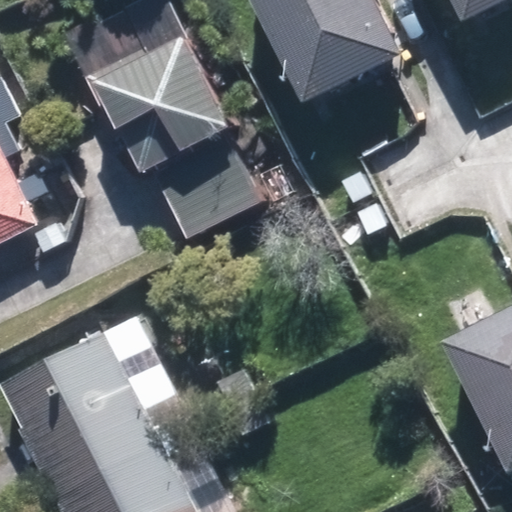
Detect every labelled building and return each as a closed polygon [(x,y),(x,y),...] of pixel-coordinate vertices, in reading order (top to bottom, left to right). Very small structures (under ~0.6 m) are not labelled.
[(266,204),(166,0),(150,0),(68,40),(137,183),(150,177),(183,244),(266,204)] [(372,0),(249,0),(303,115),(404,68),(372,0)] [(511,0),(447,0),(463,33),(511,8),(511,0)] [(0,248),(41,227),(0,148),(0,248)] [(511,310),(442,345),(510,483),(511,481),(511,310)] [(236,511),(143,320),(4,387),(64,511),(236,511)] [(246,367),(214,382),(242,441),(274,426),(246,367)]
